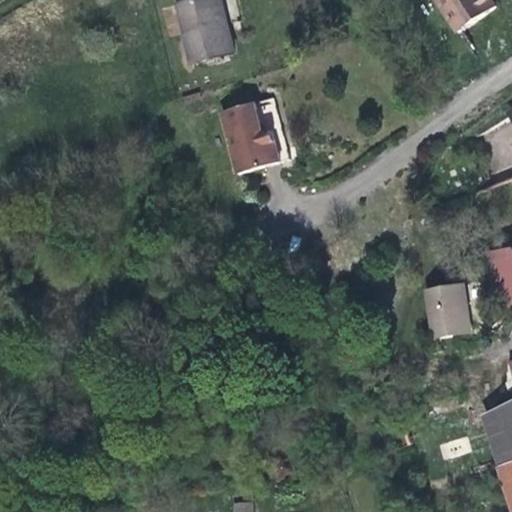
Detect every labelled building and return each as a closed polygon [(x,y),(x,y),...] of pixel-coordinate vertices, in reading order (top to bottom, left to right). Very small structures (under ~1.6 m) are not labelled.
[(212,0),(192,0),(177,4),(192,65),(234,55),(226,22),(218,23),(212,0)] [(212,0),(218,23),(226,22),(221,0),(212,0)] [(497,4),(493,0),(437,0),(458,32),(497,4)] [(292,161),(275,99),(222,113),(239,176),(292,161)] [(508,304),(511,303),(511,245),(490,255),(508,304)] [(465,283),(425,289),(432,338),(472,332),(465,283)] [(511,402),(483,414),(501,467),(511,463),(511,402)] [(511,463),(501,467),(511,501),(511,463)] [(252,511),(252,502),(232,503),(232,511),(252,511)]
